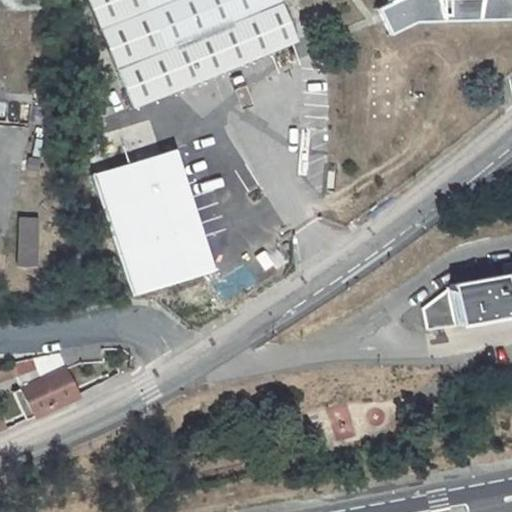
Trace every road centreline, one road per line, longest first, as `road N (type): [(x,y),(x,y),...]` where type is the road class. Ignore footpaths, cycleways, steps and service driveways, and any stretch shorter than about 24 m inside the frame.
road 1 (tertiary): [(511,124),(405,212),(181,364)]
road 2 (residential): [(511,246),(442,266),(329,347)]
road 3 (tertiary): [(181,364),(106,409),(0,453)]
road 4 (residential): [(0,329),(140,321),(163,335),(181,364)]
road 5 (residential): [(329,347),(511,329)]
road 6 (residential): [(181,364),(329,347)]
